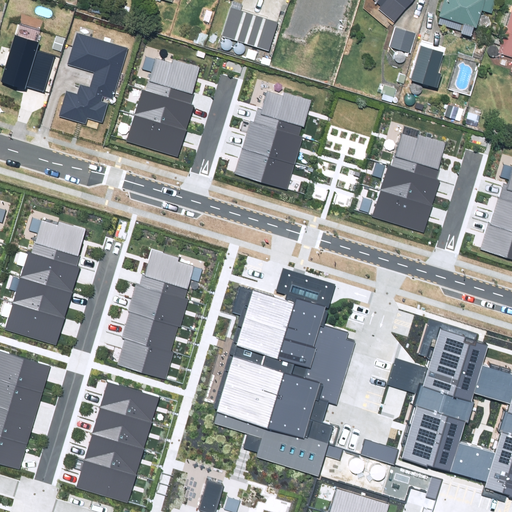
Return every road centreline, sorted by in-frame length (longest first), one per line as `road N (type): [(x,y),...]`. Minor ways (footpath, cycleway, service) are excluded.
road 1 (residential): [(42,505),(121,243)]
road 2 (residential): [(190,201),(438,276)]
road 3 (residential): [(0,144),(190,201)]
road 4 (residential): [(230,76),(190,201)]
road 5 (residential): [(474,154),(438,276)]
